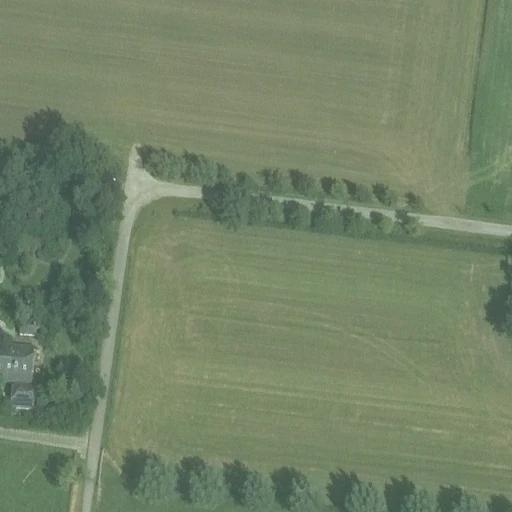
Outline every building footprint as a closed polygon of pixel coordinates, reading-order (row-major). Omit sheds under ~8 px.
[(68,204),(82,205),(84,190),(69,188),(68,204)] [(48,210),(46,207),(41,204),(38,203),(33,204),(32,205),(29,207),(28,210),(28,214),(28,218),(30,221),(33,223),(35,224),(39,224),(41,224),(44,223),(47,219),(48,217),(49,214),(48,210)] [(70,225),(89,229),(92,212),(73,209),(70,225)] [(36,325),(20,323),(18,337),(35,339),(36,325)] [(0,382),(14,384),(11,409),(33,412),(35,386),(31,386),(35,350),(0,346),(0,382)]
